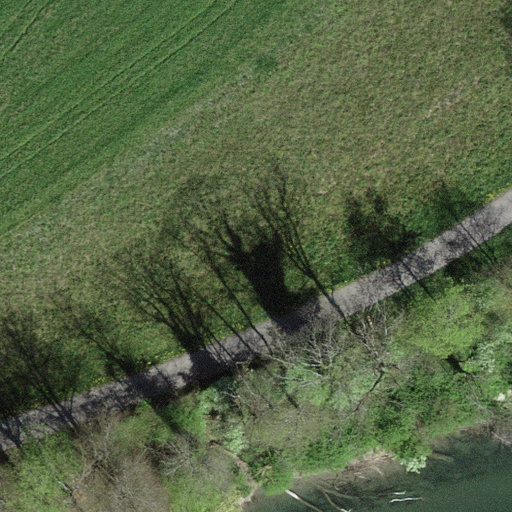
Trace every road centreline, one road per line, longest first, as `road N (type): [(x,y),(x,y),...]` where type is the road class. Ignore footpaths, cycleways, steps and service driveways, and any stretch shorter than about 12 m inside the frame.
road 1 (track): [(376,287),(0,434)]
road 2 (track): [(376,287),(511,204)]
